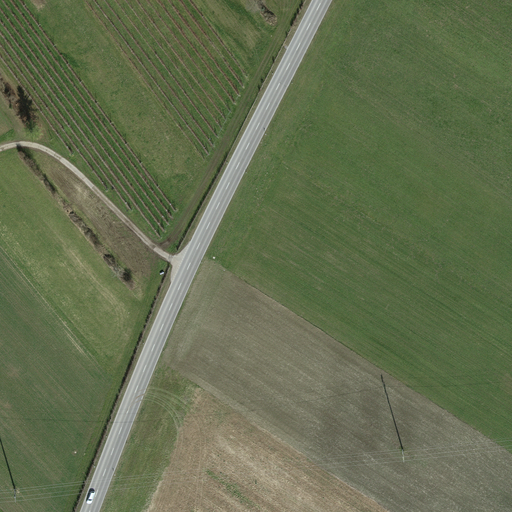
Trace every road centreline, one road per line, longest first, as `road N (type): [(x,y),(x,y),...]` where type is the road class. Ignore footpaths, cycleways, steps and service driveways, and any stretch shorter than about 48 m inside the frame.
road 1 (secondary): [(89,511),(188,266),(323,0)]
road 2 (track): [(188,266),(55,147),(22,129),(0,137)]
